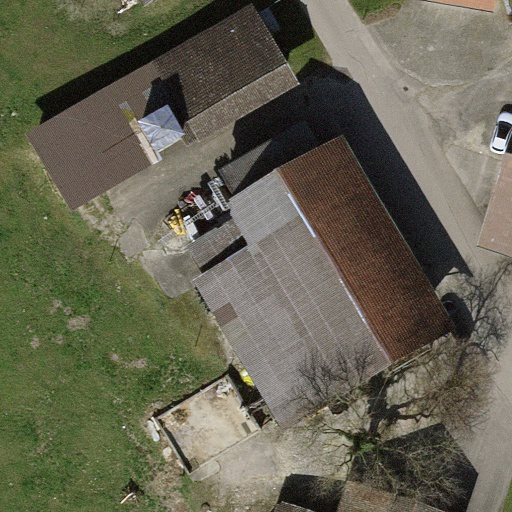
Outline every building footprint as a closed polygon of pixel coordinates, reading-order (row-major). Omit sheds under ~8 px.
[(150,0),(157,10),(173,0),(150,0)] [(401,0),(416,24),(456,0),(401,0)] [(258,3),(31,126),(76,207),(303,84),(258,3)] [(276,436),(455,335),(339,132),(221,199),(247,244),(185,279),(276,436)] [(511,147),(471,253),(511,269),(511,147)] [(375,511),(348,503),(345,511),(375,511)]
